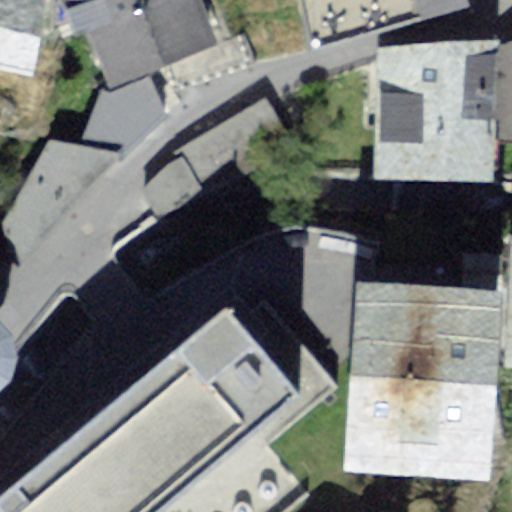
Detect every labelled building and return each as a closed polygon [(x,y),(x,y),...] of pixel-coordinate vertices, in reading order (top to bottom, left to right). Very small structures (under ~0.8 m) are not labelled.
[(0,0),(0,67),(9,70),(25,0),(0,0)] [(109,0),(134,53),(243,1),(242,0),(109,0)] [(295,0),(299,16),(342,0),(295,0)] [(364,40),(367,148),(479,147),(479,27),(364,40)] [(336,468),(487,479),(501,290),(349,279),(336,468)] [(224,291),(0,484),(0,511),(157,511),(305,385),(224,291)]
